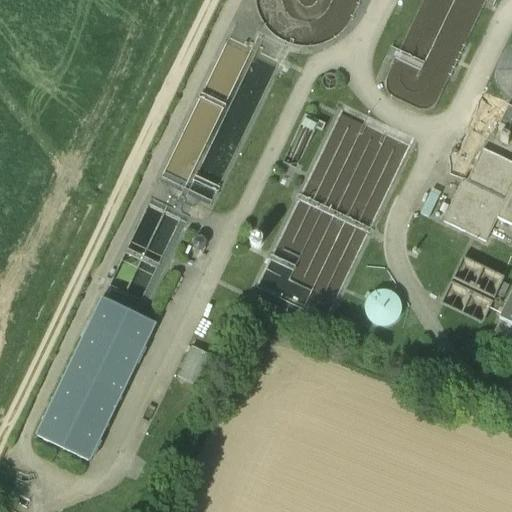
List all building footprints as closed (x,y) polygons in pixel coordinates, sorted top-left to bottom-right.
[(421,112),(434,107),(485,0),(422,0),(383,82),(387,95),(421,112)] [(511,49),(500,61),(496,78),(500,94),(511,105),(511,49)] [(511,116),(506,114),(497,132),(507,136),(511,125),(511,116)] [(509,142),(501,138),(499,143),(507,147),(509,142)] [(511,165),(482,151),(467,183),(468,184),(465,189),(460,187),(443,223),(485,244),(496,221),(511,228),(511,165)] [(501,281),(463,262),(443,305),(481,324),(501,281)] [(397,320),(400,311),(397,302),(391,296),(382,294),(374,296),(367,303),(365,311),(368,320),(374,326),(383,328),(391,326),(397,320)] [(511,296),(493,336),(511,345),(511,296)] [(155,326),(101,300),(35,437),(57,448),(52,463),(58,466),(67,453),(89,463),(155,326)] [(215,360),(191,348),(176,379),(201,390),(215,360)]
